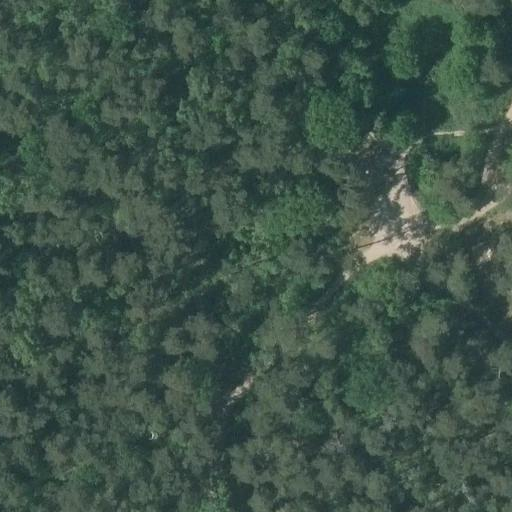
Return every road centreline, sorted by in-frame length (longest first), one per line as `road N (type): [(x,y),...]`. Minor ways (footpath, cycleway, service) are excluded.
road 1 (track): [(206,511),(204,441),(248,378),(407,241)]
road 2 (unknown): [(382,169),(310,118),(260,0)]
road 3 (track): [(511,362),(416,267),(407,241)]
